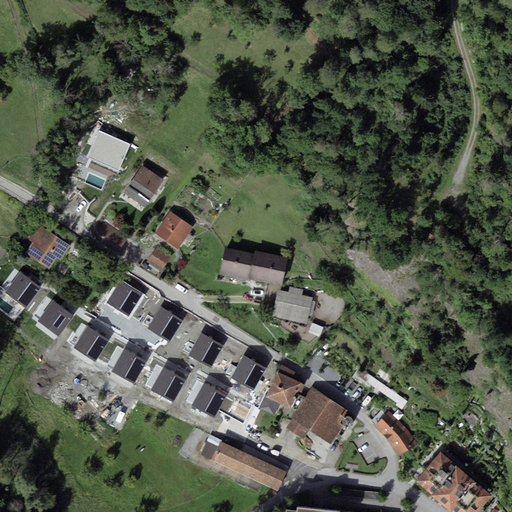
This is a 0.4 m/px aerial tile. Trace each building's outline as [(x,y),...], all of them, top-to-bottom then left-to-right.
[(164,180),(143,165),(123,193),(145,208),(164,180)] [(170,212),(155,234),(178,250),(193,228),(170,212)] [(105,222),(98,231),(110,239),(117,230),(105,222)] [(71,245),(39,225),(29,240),(33,243),(25,254),(50,269),(57,259),(61,261),(71,245)] [(117,230),(110,239),(121,247),(128,238),(117,230)] [(171,257),(157,247),(147,262),(161,272),(171,257)] [(255,254),(225,248),(219,275),(251,282),(251,280),(282,286),(288,258),(255,251),(255,254)] [(185,264),(177,279),(202,293),(211,279),(185,264)] [(313,297),(278,289),(272,317),(307,324),(313,297)] [(324,328),(312,323),(308,332),(320,337),(324,328)] [(279,372),(277,372),(265,397),(259,409),(275,416),(280,404),(291,409),(291,408),(299,392),(302,393),(306,385),(292,378),(295,372),(282,366),(279,372)] [(408,401),(363,370),(359,377),(397,403),(395,405),(402,410),(408,401)] [(349,412),(312,388),(307,396),(297,411),(292,418),(293,418),(286,428),(303,440),(310,431),(331,446),(345,426),(341,423),(349,412)] [(307,396),(302,393),(299,392),(291,408),(297,411),(307,396)] [(368,416),(377,424),(385,415),(382,411),(375,410),(368,416)] [(377,424),(375,426),(389,442),(398,456),(418,445),(407,429),(389,411),(385,415),(377,424)] [(354,422),(355,420),(354,419),(353,417),(352,416),(350,416),(349,416),(347,416),(346,417),(345,418),(344,420),(344,422),(345,424),(346,425),(348,426),(349,426),(351,426),(353,425),(354,424),(354,422)] [(218,447),(205,441),(199,455),(277,491),(286,471),(220,441),(218,447)] [(441,452),(416,482),(452,511),(478,511),(492,496),(441,452)] [(508,511),(495,498),(483,511),(508,511)]
